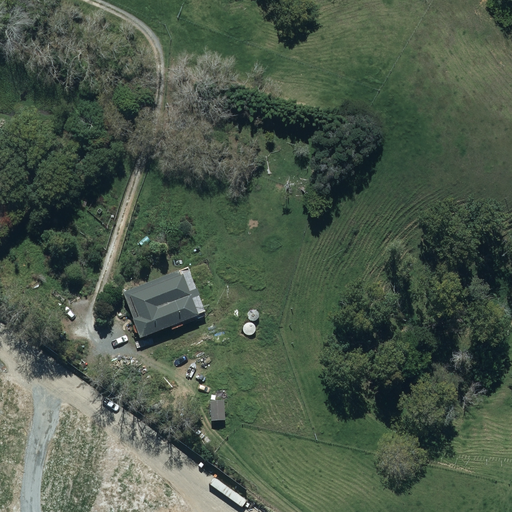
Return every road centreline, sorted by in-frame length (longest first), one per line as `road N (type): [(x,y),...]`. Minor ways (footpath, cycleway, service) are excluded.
road 1 (track): [(79,0),(143,25),(160,47),(162,76),(87,323),(92,355),(68,386)]
road 2 (track): [(0,335),(235,511)]
